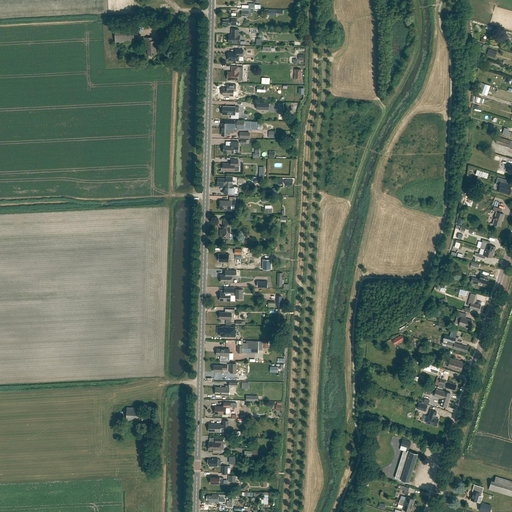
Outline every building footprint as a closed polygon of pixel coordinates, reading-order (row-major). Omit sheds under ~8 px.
[(237,26),(237,17),(231,17),(231,19),(227,19),(227,20),(223,20),(223,24),(227,24),(227,26),(237,26)] [(115,43),(134,43),(133,27),(115,27),(115,43)] [(239,36),(239,30),(232,29),(232,33),(233,33),(233,36),(229,35),(229,43),(240,43),(240,36),(239,36)] [(152,42),(152,38),(145,38),(145,43),(147,43),(148,55),(155,54),(155,47),(156,47),(155,41),(152,42)] [(243,57),(243,50),(236,50),(236,53),(228,53),(228,60),(239,61),(239,56),(243,57)] [(228,72),(228,80),(239,80),(243,80),(243,67),(238,67),(232,67),(232,72),(228,72)] [(486,98),(490,86),(480,82),(475,95),(486,98)] [(236,85),(231,85),(228,85),(228,88),(223,88),(223,96),(233,96),(233,91),(236,91),(236,85)] [(238,119),(239,113),(239,107),(223,107),(223,115),(231,115),(231,118),(238,119)] [(508,147),(511,141),(497,137),(495,143),(508,147)] [(238,149),(239,142),(232,142),(232,146),(223,145),(223,153),(230,153),(230,154),(234,154),(234,149),(238,149)] [(238,166),(238,160),(231,160),(231,164),(223,164),(223,171),(240,172),(240,167),(238,166)] [(217,186),(224,186),(224,194),(226,194),(238,195),(238,187),(233,187),(232,186),(233,178),(226,178),(226,179),(218,178),(217,186)] [(510,195),(511,189),(510,189),(511,186),(505,184),(507,180),(498,178),(496,184),(499,185),(499,186),(500,186),(498,191),(510,195)] [(465,196),(470,197),(473,188),(463,185),(461,192),(465,193),(465,196)] [(235,204),(235,198),(230,197),(230,201),(220,201),(220,209),(224,209),(224,210),(224,211),(230,211),(231,204),(235,204)] [(500,226),(503,215),(500,214),(502,210),(494,207),(493,211),(497,212),(495,220),(491,219),(490,223),(493,224),(500,226)] [(230,231),(230,230),(230,222),(224,222),(224,230),(221,230),(220,236),(220,237),(220,239),(220,240),(222,240),(223,239),(232,239),(232,235),(229,233),(230,231)] [(461,242),(452,240),(449,250),(455,251),(456,248),(459,248),(461,242)] [(484,250),(494,252),(495,247),(489,245),(490,242),(482,240),(480,248),(484,250)] [(492,258),(494,252),(484,250),(483,255),(475,253),(474,256),(485,259),(486,256),(492,258)] [(219,254),(218,261),(229,262),(229,254),(219,254)] [(263,259),(263,269),(271,270),(271,259),(263,259)] [(477,270),(479,264),(472,261),(470,268),(477,270)] [(236,271),(228,271),(226,271),(225,275),(221,275),(221,283),(232,283),(232,278),(236,278),(236,271)] [(477,284),(478,282),(486,285),(488,278),(483,277),(484,276),(480,275),(478,279),(472,277),(470,282),(477,284)] [(445,291),(446,285),(437,283),(436,289),(445,291)] [(234,295),(234,288),(224,288),(224,293),(220,293),(220,301),(230,301),(230,295),(234,295)] [(474,304),(477,296),(471,294),(469,302),(471,303),(470,308),(479,311),(480,306),(474,304)] [(220,312),(219,319),(226,319),(226,323),(231,323),(231,322),(234,322),(234,313),(235,309),(225,309),(225,312),(220,312)] [(469,328),(472,321),(465,319),(466,315),(458,312),(456,318),(461,319),(459,325),(469,328)] [(236,336),(236,328),(229,328),(229,327),(224,327),(222,328),(218,328),(218,333),(219,335),(229,335),(229,337),(235,337),(236,336)] [(404,340),(401,335),(392,340),(395,345),(404,340)] [(466,353),(468,347),(453,343),(454,338),(445,336),(442,345),(453,348),(453,349),(458,350),(466,353)] [(247,344),(247,352),(259,352),(259,342),(247,341),(247,344)] [(247,344),(243,344),(243,345),(237,345),(237,353),(243,353),(243,352),(247,352),(247,344)] [(229,356),(229,349),(217,349),(217,356),(221,356),(221,360),(229,361),(229,356)] [(461,371),(463,363),(451,359),(448,367),(461,371)] [(437,374),(440,367),(425,362),(423,369),(437,374)] [(447,382),(445,381),(440,380),(438,387),(446,389),(446,388),(455,390),(456,385),(448,382),(447,382)] [(434,395),(439,397),(442,398),(440,405),(446,407),(450,397),(451,394),(446,393),(441,391),(436,390),(434,395)] [(425,411),(427,405),(418,402),(416,409),(425,411)] [(237,403),(224,403),(224,407),(215,407),(215,414),(230,414),(230,407),(237,407),(237,403)] [(127,407),(126,421),(127,421),(127,420),(139,421),(139,420),(147,420),(147,413),(139,413),(140,407),(139,407),(139,408),(127,407)] [(424,415),(422,421),(426,423),(436,426),(439,419),(435,418),(437,412),(431,410),(429,416),(428,416),(424,415)] [(377,423),(378,418),(367,415),(366,420),(377,423)] [(228,429),(229,421),(223,421),(223,425),(220,425),(220,424),(209,424),(209,432),(220,432),(220,429),(223,429),(228,429)] [(215,438),(215,442),(209,442),(208,450),(221,451),(221,450),(224,450),(224,443),(223,443),(223,438),(215,438)] [(417,454),(408,451),(411,443),(402,440),(401,446),(407,448),(405,452),(403,452),(400,463),(403,464),(402,467),(399,466),(395,478),(408,482),(417,454)] [(218,460),(218,459),(213,459),(212,460),(208,460),(208,464),(209,464),(209,466),(220,467),(220,460),(218,460)] [(511,481),(496,477),(494,482),(491,481),(489,490),(511,496),(511,481)] [(481,497),(482,494),(484,488),(474,485),(472,491),(473,491),(471,500),(477,502),(479,496),(481,497)] [(405,501),(400,499),(399,501),(413,505),(414,499),(406,497),(405,501)] [(402,510),(408,511),(410,511),(413,505),(399,501),(398,504),(404,506),(402,510)]
